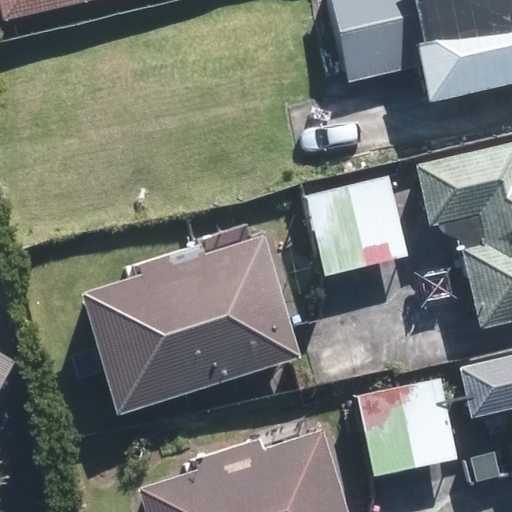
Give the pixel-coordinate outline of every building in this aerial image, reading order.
[(0,0),(6,24),(106,0),(0,0)] [(511,0),(326,0),(346,86),(422,68),(432,108),(511,89),(511,0)] [(511,140),(412,164),(426,226),(476,215),(482,241),(458,248),(476,326),(511,318),(511,140)] [(356,271),(398,260),(379,184),(337,194),(341,207),(356,271)] [(314,281),(356,271),(341,207),(337,194),(296,203),(314,281)] [(294,357),(256,238),(196,256),(193,246),(133,266),(136,276),(74,296),(114,416),(292,359),(294,359),(294,357)] [(511,348),(458,362),(470,412),(511,401),(511,348)] [(0,387),(13,364),(0,356),(0,387)] [(368,473),(456,455),(440,377),(352,394),(368,473)] [(348,511),(320,426),(260,445),(257,435),(197,455),(201,465),(138,485),(147,511),(348,511)] [(497,450),(465,456),(470,479),(501,472),(497,450)]
